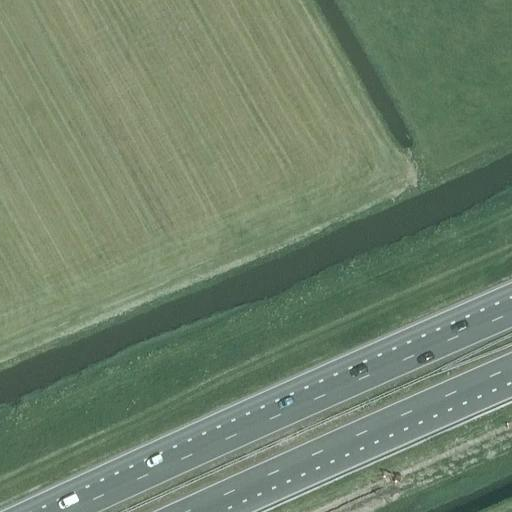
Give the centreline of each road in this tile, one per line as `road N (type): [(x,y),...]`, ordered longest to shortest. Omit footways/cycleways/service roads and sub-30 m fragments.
road 1 (trunk): [(511,312),(66,511)]
road 2 (trunk): [(187,511),(511,366)]
